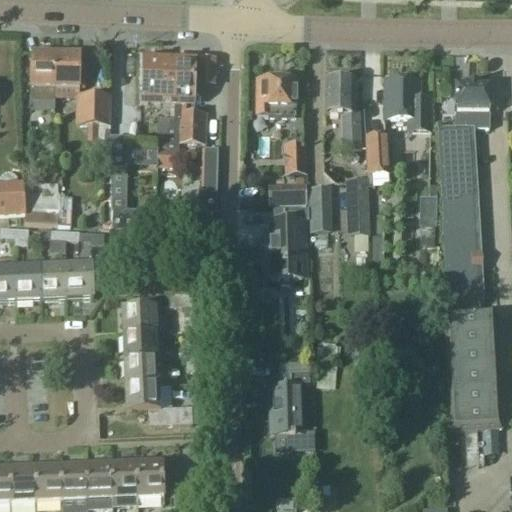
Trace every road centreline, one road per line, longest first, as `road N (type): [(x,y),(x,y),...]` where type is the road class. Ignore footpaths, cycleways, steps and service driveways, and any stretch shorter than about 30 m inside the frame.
road 1 (residential): [(232,511),(233,69),(240,22)]
road 2 (unknown): [(501,34),(511,424)]
road 3 (residential): [(0,448),(88,446),(81,331),(0,334)]
road 4 (tertiary): [(511,34),(240,22)]
road 5 (tertiary): [(240,22),(0,8)]
